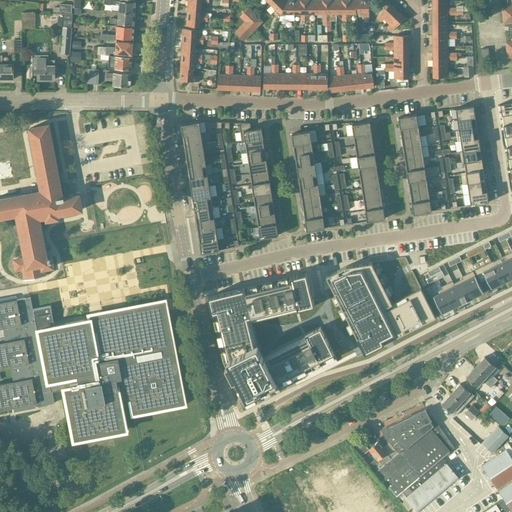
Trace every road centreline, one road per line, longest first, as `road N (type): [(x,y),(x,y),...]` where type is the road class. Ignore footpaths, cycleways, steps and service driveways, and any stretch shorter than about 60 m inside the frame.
road 1 (residential): [(190,277),(500,218),(486,84)]
road 2 (secondary): [(511,304),(250,442)]
road 3 (residential): [(159,102),(328,103),(422,92)]
road 4 (secondary): [(254,451),(413,364)]
road 5 (tertiary): [(190,277),(159,102)]
road 6 (residential): [(301,454),(418,393),(424,385),(413,364)]
road 7 (residential): [(159,102),(0,101)]
road 8 (secondary): [(215,452),(100,511)]
road 9 (tertiary): [(219,399),(190,277)]
